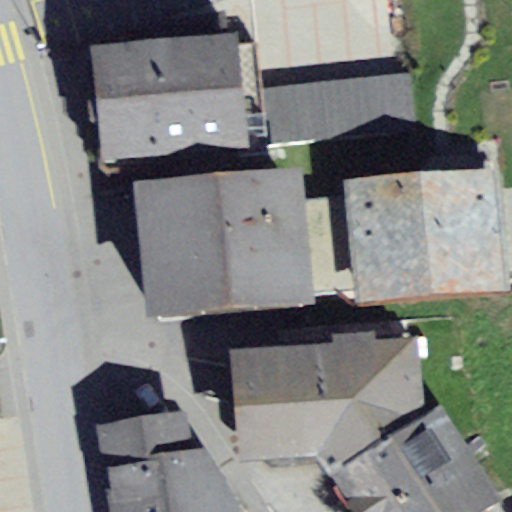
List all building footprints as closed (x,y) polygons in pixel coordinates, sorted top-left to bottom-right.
[(254,50),(110,58),(116,169),(261,161),(254,50)] [(412,81),(269,96),(275,151),(417,136),(412,81)] [(449,183),(358,192),(370,314),(511,300),(511,203),(510,178),(449,183)] [(319,183),(158,200),(173,336),(333,318),(319,183)] [(434,348),(248,360),(255,473),(338,468),(351,487),(439,429),(434,348)] [(439,429),(351,487),(366,511),(511,511),(511,508),(454,417),(439,429)] [(193,426),(115,438),(125,511),(242,511),(236,468),(200,473),(193,426)]
